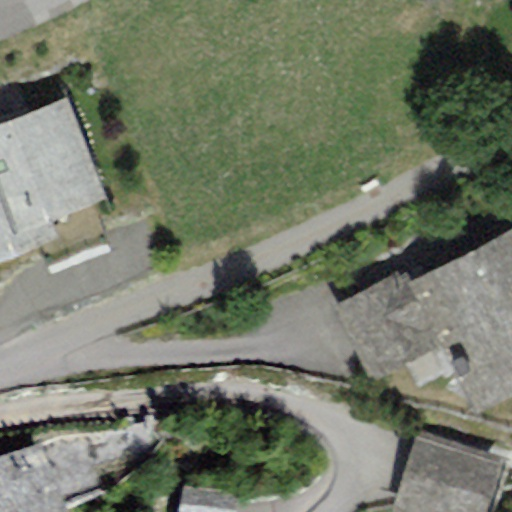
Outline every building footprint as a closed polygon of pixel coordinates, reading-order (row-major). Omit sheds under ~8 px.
[(84,98),(0,129),(0,266),(78,237),(71,220),(123,201),(84,98)] [(419,276),(346,314),(390,391),(461,350),(499,416),(511,408),(511,241),(424,289),(419,276)] [(503,511),(511,486),(511,462),(430,438),(406,511),(503,511)] [(79,511),(58,456),(0,477),(0,511),(79,511)] [(190,490),(187,511),(225,511),(228,496),(190,490)]
